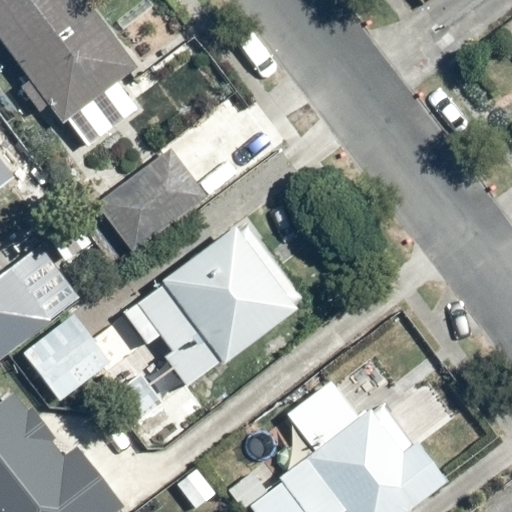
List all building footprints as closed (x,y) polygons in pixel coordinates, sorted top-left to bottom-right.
[(84,0),(0,0),(0,46),(57,126),(135,70),(84,0)] [(203,194),(165,150),(102,204),(141,248),(203,194)] [(177,393),(292,311),(288,305),(300,296),(246,221),(119,312),(177,393)] [(119,353),(83,305),(19,353),(55,401),(119,353)] [(5,318),(0,321),(0,354),(21,339),(5,318)] [(136,368),(110,386),(137,425),(163,407),(136,368)] [(290,424),(286,474),(269,488),(252,467),(227,487),(247,511),(339,511),(341,511),(403,511),(441,482),(378,403),(357,420),(327,382),(284,416),(290,424)] [(67,461),(16,387),(0,398),(0,511),(120,511),(79,453),(67,461)]
